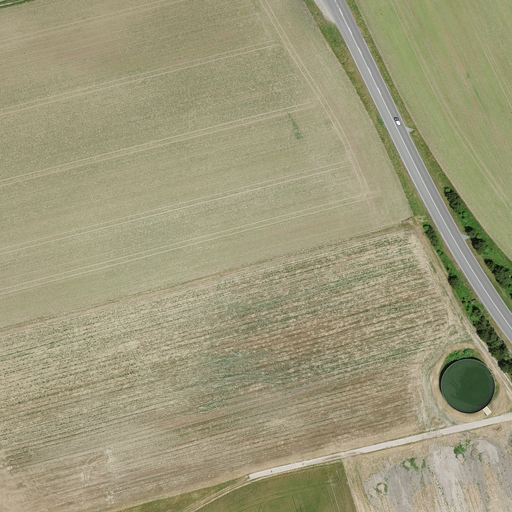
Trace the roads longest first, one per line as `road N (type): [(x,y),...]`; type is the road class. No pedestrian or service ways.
road 1 (secondary): [(511,327),(457,245),(335,0)]
road 2 (track): [(511,415),(238,479),(183,511)]
road 3 (track): [(511,391),(478,343),(414,215)]
